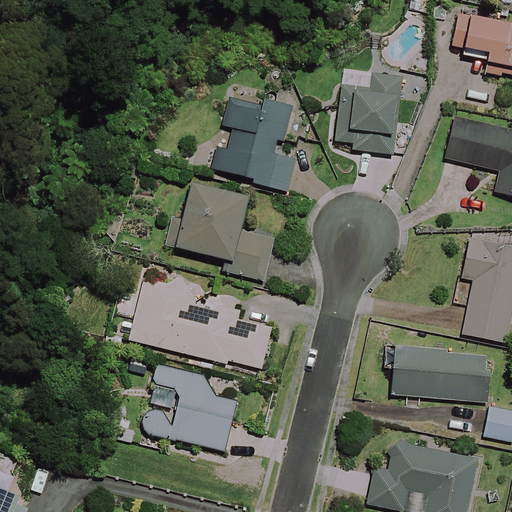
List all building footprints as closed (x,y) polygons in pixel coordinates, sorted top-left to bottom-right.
[(427,0),(408,0),(407,12),(424,15),(427,0)] [(511,24),(455,13),(448,48),(486,56),(483,67),(511,72),(511,24)] [(352,135),(392,139),(398,78),(341,72),(334,145),(351,147),(352,135)] [(287,194),(297,146),(304,111),(258,101),(257,107),(227,101),(221,129),(231,131),(226,152),(216,150),(211,173),(252,182),(251,186),(287,194)] [(511,132),(453,121),(445,163),(498,174),(494,196),(511,199),(511,132)] [(230,278),(267,286),(276,243),(241,236),(249,197),(188,184),(180,219),(167,216),(160,249),(233,265),(230,278)] [(470,284),(460,336),(510,345),(511,334),(511,246),(466,238),(458,282),(470,284)] [(195,309),(200,287),(141,273),(125,342),(225,365),(225,363),(261,371),(271,326),(236,318),(211,312),(195,309)] [(493,357),(394,347),(389,396),(487,406),(493,357)] [(203,377),(154,366),(141,422),(141,423),(141,425),(141,426),(141,427),(141,428),(141,430),(142,431),(143,432),(143,433),(144,434),(145,435),(146,436),(147,436),(148,437),(149,438),(224,453),(234,403),(215,399),(203,377)] [(511,413),(486,410),(482,439),(511,443),(511,413)] [(468,511),(479,457),(389,440),(383,469),(373,467),(365,509),(383,511),(468,511)] [(28,511),(29,511),(14,506),(17,497),(0,490),(0,511),(28,511)]
